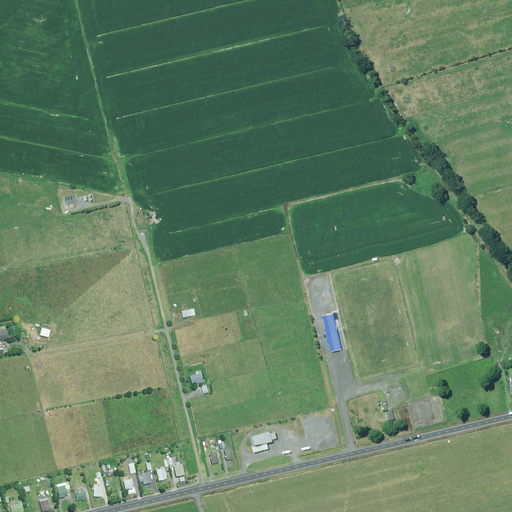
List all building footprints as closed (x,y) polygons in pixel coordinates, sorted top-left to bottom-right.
[(183,318),(195,316),(194,308),(182,311),(183,318)] [(323,313),(330,350),(340,348),(333,311),(323,313)] [(41,328),(39,335),(48,338),(50,330),(41,328)] [(8,331),(0,331),(0,341),(3,340),(3,339),(9,338),(8,331)] [(36,334),(23,331),(22,336),(35,339),(36,334)] [(204,382),(202,373),(190,376),(192,385),(204,382)] [(389,421),(395,420),(392,410),(387,411),(389,421)] [(251,435),(255,451),(267,448),(265,442),(277,439),(275,429),(251,435)] [(225,450),(227,460),(234,459),(232,449),(225,450)] [(210,454),(212,464),(219,462),(217,452),(210,454)] [(179,464),(179,462),(173,464),(176,477),(184,475),(182,464),(179,464)] [(167,479),(164,468),(156,470),(159,481),(167,479)] [(148,472),(141,474),(141,476),(138,477),(139,482),(143,482),(143,484),(151,483),(149,476),(151,475),(150,473),(148,473),(148,472)] [(134,488),(131,479),(123,481),(125,489),(129,489),(134,488)] [(69,489),(68,482),(56,485),(59,498),(67,496),(66,490),(69,489)] [(81,492),(81,491),(78,491),(78,492),(75,492),(77,501),(82,500),(82,501),(87,500),(85,491),(81,492)] [(43,499),(42,494),(37,496),(39,500),(42,511),(44,511),(51,511),(51,509),(50,509),(47,498),(43,499)] [(23,511),(21,501),(17,502),(18,504),(10,506),(11,511),(16,511),(19,511),(18,511),(23,511)]
